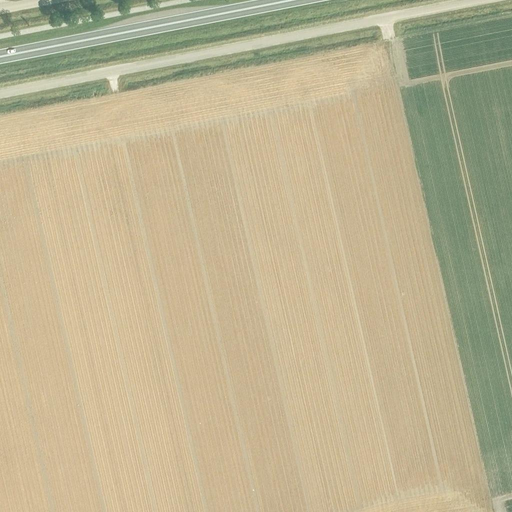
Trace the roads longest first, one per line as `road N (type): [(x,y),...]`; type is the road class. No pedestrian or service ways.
road 1 (unclassified): [(0,92),(475,0)]
road 2 (trunk): [(0,56),(291,0)]
